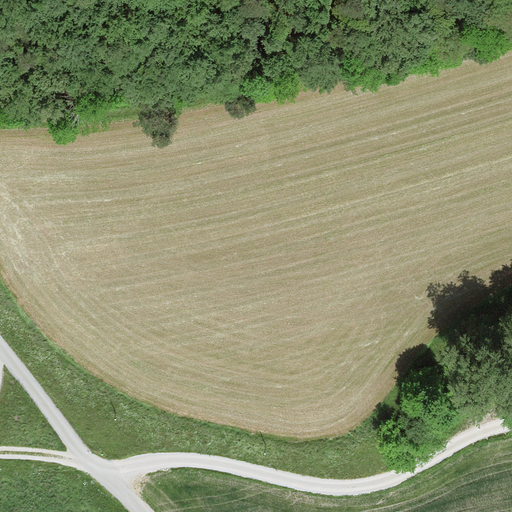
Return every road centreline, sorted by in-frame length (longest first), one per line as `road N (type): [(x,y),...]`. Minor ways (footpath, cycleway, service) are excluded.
road 1 (track): [(511,423),(366,486),(183,459),(92,464)]
road 2 (unclassified): [(143,511),(92,464),(0,348)]
